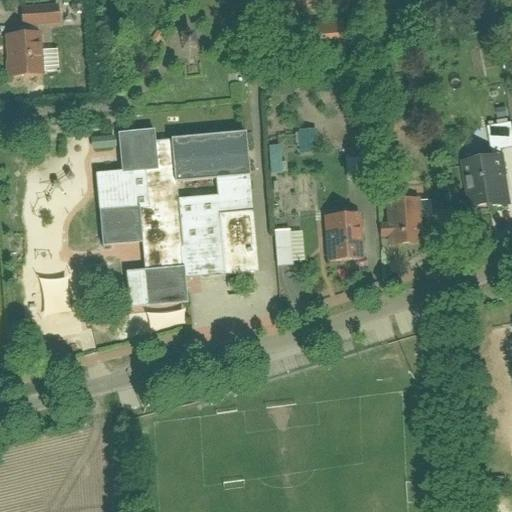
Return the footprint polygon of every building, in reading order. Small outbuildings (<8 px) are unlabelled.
[(54,6),(14,10),(16,34),(0,35),(0,42),(3,81),(42,78),(39,33),(56,32),(54,6)] [(291,12),(263,13),(264,31),(292,30),(291,12)] [(341,26),(293,31),(296,59),(344,53),(341,26)] [(444,148),(455,208),(498,201),(487,137),(501,134),(497,111),(472,115),(477,142),(444,148)] [(374,114),(376,142),(398,141),(396,113),(374,114)] [(245,258),(238,167),(234,115),(154,121),(154,129),(139,130),(139,118),(104,121),(107,152),(133,150),(136,194),(89,198),(91,225),(134,222),(137,259),(128,259),(130,287),(171,284),(170,264),(245,258)] [(317,154),(316,131),(296,132),(297,155),(317,154)] [(270,174),(280,173),(279,147),(268,148),(270,174)] [(373,226),(374,238),(408,236),(405,178),(371,180),(372,210),(362,210),(363,226),(373,226)] [(313,256),(349,253),(344,198),(308,201),(313,256)] [(261,216),(263,256),(282,255),(281,215),(261,216)]
